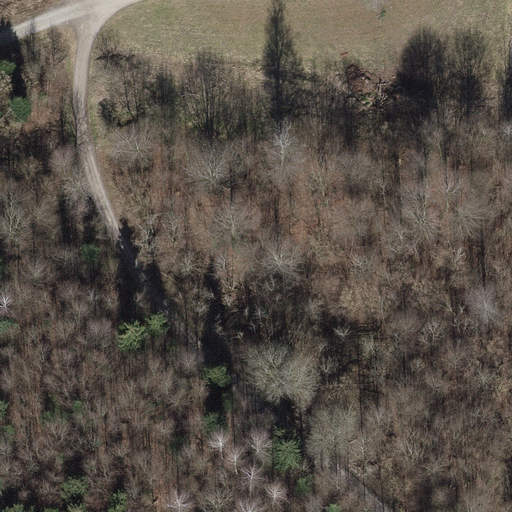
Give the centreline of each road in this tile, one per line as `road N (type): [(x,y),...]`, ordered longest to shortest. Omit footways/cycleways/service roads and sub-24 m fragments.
road 1 (track): [(386,511),(257,408),(159,307),(118,241),(94,182),(81,117),(89,6),(81,0)]
road 2 (track): [(118,0),(0,45)]
